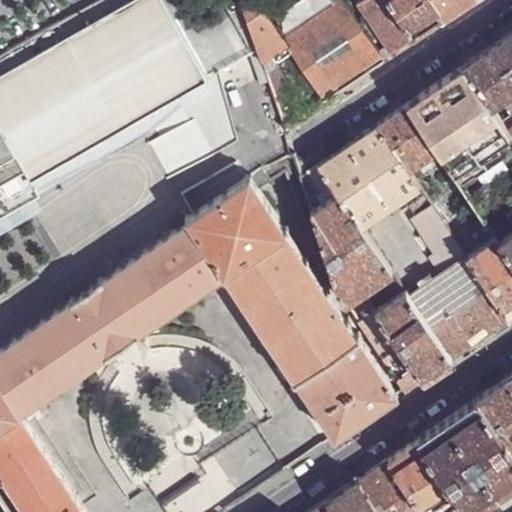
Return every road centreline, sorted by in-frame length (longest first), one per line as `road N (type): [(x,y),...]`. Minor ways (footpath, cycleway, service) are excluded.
road 1 (residential): [(262,511),(511,342)]
road 2 (residential): [(511,2),(307,141)]
